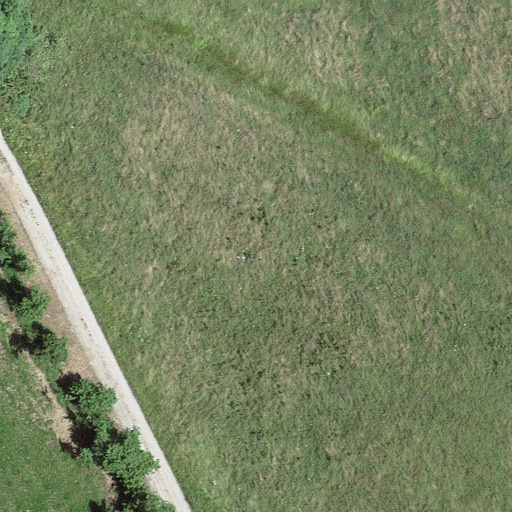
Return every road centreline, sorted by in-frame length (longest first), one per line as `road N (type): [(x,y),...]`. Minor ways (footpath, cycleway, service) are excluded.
road 1 (track): [(0,2),(98,0),(511,244)]
road 2 (track): [(185,511),(158,447),(0,165)]
